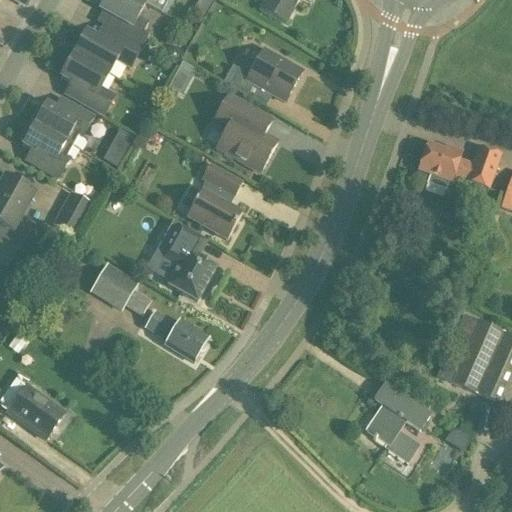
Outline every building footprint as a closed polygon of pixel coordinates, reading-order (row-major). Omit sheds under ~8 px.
[(138,19),(145,6),(133,0),(105,0),(99,11),(120,22),(113,35),(118,37),(141,50),(148,38),(143,34),(148,25),(138,19)] [(266,0),(260,12),(285,26),(299,0),(266,0)] [(78,49),(73,58),(95,70),(108,77),(116,63),(130,71),(141,50),(118,37),(111,49),(86,35),(84,37),(80,38),(77,43),(78,49)] [(285,105),(302,75),(263,53),(249,78),(232,68),(222,86),(245,99),(252,87),(285,105)] [(108,77),(95,70),(73,58),(68,67),(63,68),(60,74),(61,79),(60,81),(86,95),(79,107),(102,120),(114,99),(100,91),(108,77)] [(260,176),(277,145),(247,128),(255,114),(225,97),(209,123),(226,133),(216,151),(260,176)] [(34,127),(72,149),(78,139),(81,141),(93,120),(72,108),(66,118),(46,107),(44,109),(42,108),(39,109),(31,122),(32,125),(35,126),(34,127)] [(33,129),(31,128),(28,128),(20,141),(21,145),(23,146),(22,148),(43,160),(37,171),(58,182),(70,161),(66,159),(72,149),(34,127),(33,129)] [(443,153),(427,147),(418,173),(429,177),(426,186),(445,193),(448,184),(450,184),(452,179),(489,192),(501,158),(477,149),(471,165),(458,161),(461,155),(444,149),(443,153)] [(234,200),(242,186),(210,167),(201,182),(208,186),(203,195),(201,194),(187,220),(227,243),(242,217),(226,208),(231,199),(234,200)] [(511,201),(511,173),(511,174),(503,199),(511,201)] [(0,243),(17,254),(31,230),(19,223),(34,197),(4,180),(0,187),(0,243)] [(75,241),(94,208),(70,195),(51,228),(75,241)] [(197,305),(216,270),(204,263),(205,260),(200,257),(207,244),(178,227),(162,256),(163,261),(174,267),(168,277),(172,279),(167,288),(197,305)] [(141,319),(150,305),(137,296),(137,289),(139,287),(107,267),(89,295),(121,315),(125,309),(141,319)] [(193,366),(207,342),(157,312),(143,335),(193,366)] [(503,409),(511,388),(511,339),(463,318),(435,380),(503,409)] [(0,409),(46,442),(63,417),(15,383),(0,404),(0,409)] [(418,434),(429,419),(384,389),(374,404),(382,409),(366,434),(387,448),(385,451),(406,465),(417,449),(397,436),(404,425),(418,434)] [(462,456),(471,443),(453,431),(444,443),(462,456)]
